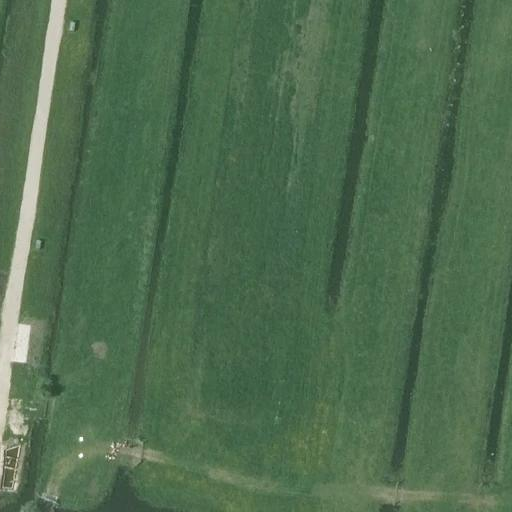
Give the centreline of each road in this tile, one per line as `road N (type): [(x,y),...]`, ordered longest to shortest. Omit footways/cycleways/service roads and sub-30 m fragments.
road 1 (track): [(60,0),(0,398)]
road 2 (track): [(171,449),(99,443),(64,463),(49,511)]
road 3 (track): [(511,498),(367,494)]
